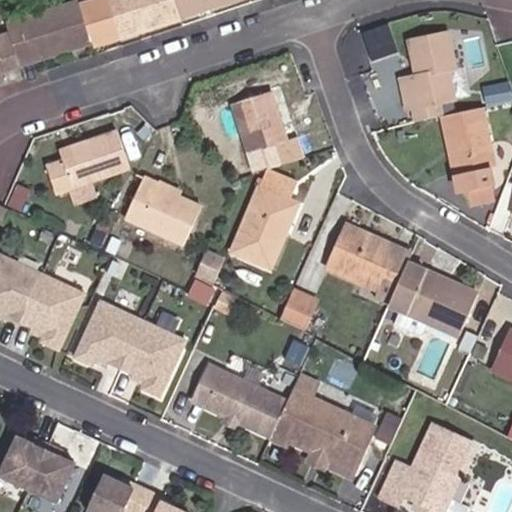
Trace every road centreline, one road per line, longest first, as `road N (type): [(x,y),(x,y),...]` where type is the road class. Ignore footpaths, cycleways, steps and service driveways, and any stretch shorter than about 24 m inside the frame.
road 1 (residential): [(0,365),(313,511)]
road 2 (residential): [(320,16),(42,101),(0,131)]
road 3 (residential): [(511,263),(412,202),(357,136),(320,16)]
